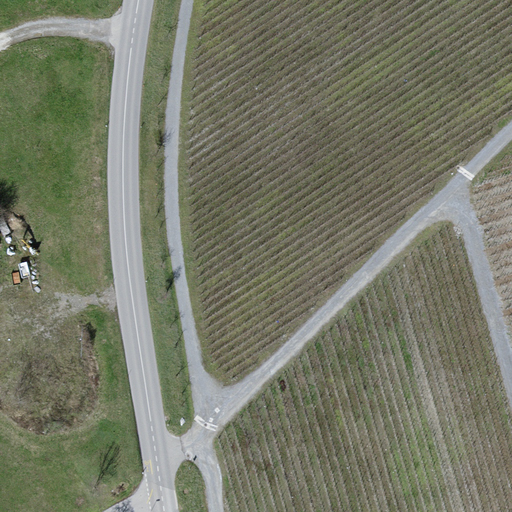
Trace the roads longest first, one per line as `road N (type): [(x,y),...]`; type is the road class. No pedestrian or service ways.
road 1 (track): [(190,0),(168,209),(220,511)]
road 2 (tertiary): [(164,511),(124,224),(122,133),(138,0)]
road 3 (track): [(206,419),(236,399),(511,130)]
road 4 (track): [(511,390),(463,214),(448,193)]
road 5 (track): [(133,35),(47,27),(0,42)]
